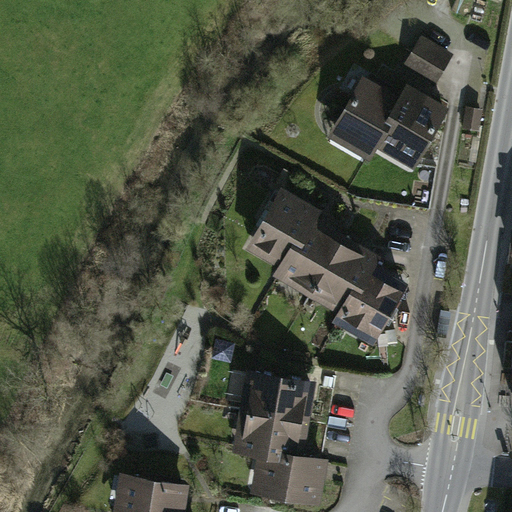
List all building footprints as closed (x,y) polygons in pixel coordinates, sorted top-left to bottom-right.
[(426,44),(404,78),(434,97),(456,64),(426,44)] [(402,109),(364,87),(329,146),(372,171),(379,159),(413,179),(448,120),(409,97),(402,109)] [(329,93),(324,116),(341,120),(346,97),(329,93)] [(320,223),(282,200),(250,252),(280,270),(274,279),(338,317),(333,325),(371,348),(400,301),(361,278),(368,267),(314,234),(320,223)] [(317,389),(250,377),(237,452),(258,456),(250,500),(319,511),(323,511),(331,464),(305,460),(317,389)] [(188,511),(192,491),(122,480),(116,511),(188,511)]
